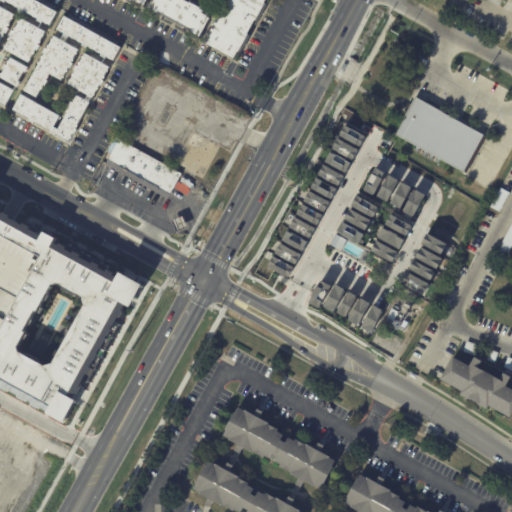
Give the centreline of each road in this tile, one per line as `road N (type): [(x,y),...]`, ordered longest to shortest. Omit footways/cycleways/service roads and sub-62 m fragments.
road 1 (primary): [(268,167),(149,379)]
road 2 (tertiary): [(55,200),(228,303)]
road 3 (primary): [(357,0),(268,167)]
road 4 (tertiary): [(354,365),(511,462)]
road 5 (primary): [(149,379),(75,511)]
road 6 (tertiary): [(354,365),(333,344),(234,291)]
road 7 (tertiary): [(228,303),(354,365)]
road 8 (tertiary): [(177,259),(55,200)]
